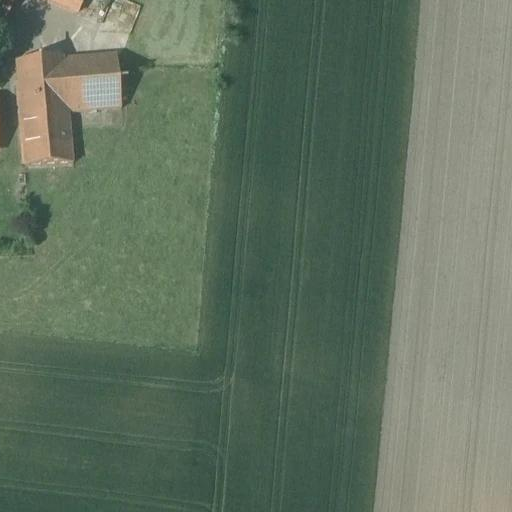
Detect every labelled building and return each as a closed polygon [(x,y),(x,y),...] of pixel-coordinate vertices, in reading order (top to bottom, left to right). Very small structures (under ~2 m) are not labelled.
[(0,0),(0,19),(5,22),(14,0),(0,0)] [(56,0),(54,4),(78,14),(83,0),(56,0)] [(116,57),(62,61),(66,101),(67,116),(120,111),(116,57)] [(62,60),(15,64),(17,86),(16,86),(18,105),(66,101),(62,61),(62,60)] [(66,101),(18,105),(23,168),(72,166),(72,164),(71,164),(71,158),(70,142),(67,116),(66,101)] [(82,141),(70,142),(71,158),(83,157),(82,141)]
